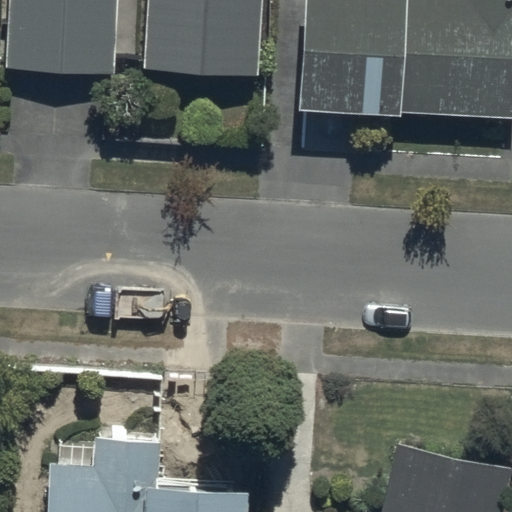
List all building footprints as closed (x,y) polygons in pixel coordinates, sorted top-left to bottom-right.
[(8,0),(6,68),(115,73),(118,0),(8,0)] [(148,0),(145,69),(258,73),(260,0),(148,0)] [(511,0),(303,0),(296,111),(402,118),(402,114),(511,120),(511,0)] [(374,511),(491,511),(504,454),(392,429),(374,511)] [(48,460),(45,511),(242,511),(243,478),(160,475),(161,437),(94,434),(93,461),(48,460)]
